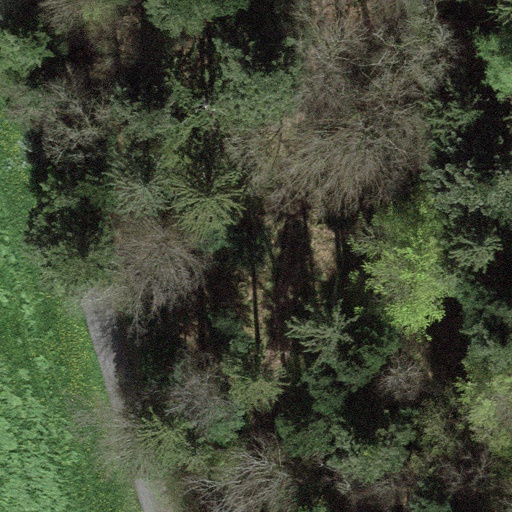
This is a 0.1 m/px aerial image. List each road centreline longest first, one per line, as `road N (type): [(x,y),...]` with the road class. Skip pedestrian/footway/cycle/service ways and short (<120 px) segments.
road 1 (track): [(308,0),(300,139),(258,438),(230,511)]
road 2 (unclassified): [(0,19),(153,511)]
